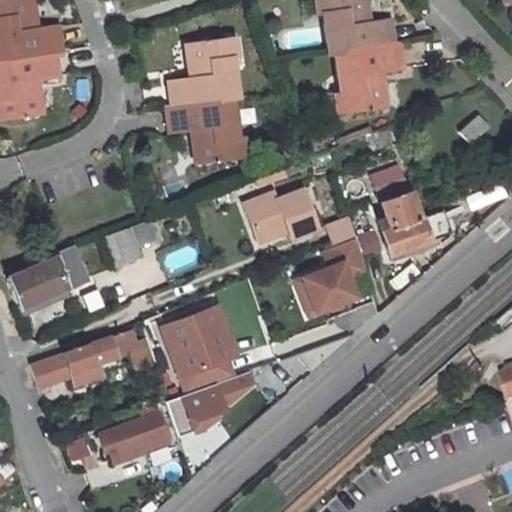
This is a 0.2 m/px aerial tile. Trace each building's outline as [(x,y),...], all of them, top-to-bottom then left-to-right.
[(29,0),(0,0),(0,54),(52,48),(57,48),(54,22),(29,25),(27,16),(32,15),(29,0)] [(362,0),(318,0),(325,56),(331,55),(392,46),(389,21),(362,24),(361,14),(365,14),(362,0)] [(227,39),(180,43),(183,67),(187,67),(188,77),(162,80),(165,106),(227,99),(235,98),(227,39)] [(377,85),(376,75),(402,73),(398,45),(392,46),(331,55),(338,114),(385,107),(382,85),(377,85)] [(33,87),(31,77),(55,75),(52,48),(0,54),(0,112),(40,108),(37,86),(33,87)] [(165,106),(160,107),(163,133),(189,130),(191,139),(185,140),(188,163),(233,157),(227,99),(165,106)] [(477,118),(458,134),(469,146),(487,131),(477,118)] [(390,127),(375,133),(381,146),(396,140),(390,127)] [(471,211),(506,194),(500,182),(466,199),(471,211)] [(407,191),(383,200),(394,228),(381,232),(391,256),(441,237),(436,221),(421,226),(407,191)] [(276,195),(243,207),(259,246),(291,233),(295,242),(318,232),(303,194),(279,203),(276,195)] [(332,245),(356,236),(350,218),(325,227),(332,245)] [(145,226),(127,233),(134,251),(151,244),(145,226)] [(356,235),(363,256),(380,251),(372,229),(356,235)] [(127,233),(101,242),(112,272),(138,262),(134,251),(127,233)] [(368,271),(357,239),(323,252),(329,268),(303,278),(315,314),(356,298),(348,278),(368,271)] [(55,259),(9,277),(19,306),(20,306),(70,287),(80,283),(67,250),(53,255),(55,259)] [(315,314),(303,278),(296,281),(308,316),(315,314)] [(70,287),(20,306),(23,314),(73,294),(70,287)] [(42,330),(70,317),(64,303),(36,316),(42,330)] [(217,307),(207,310),(226,361),(236,358),(217,307)] [(226,361),(207,310),(160,327),(185,394),(232,377),(226,361)] [(131,332),(29,365),(36,386),(69,375),(73,386),(98,378),(94,365),(138,350),(131,332)] [(511,367),(495,374),(505,399),(511,396),(511,367)] [(248,374),(164,401),(174,426),(189,420),(193,430),(203,425),(215,415),(213,410),(223,406),(222,404),(253,385),(248,374)] [(109,450),(114,464),(147,451),(147,449),(169,440),(157,411),(98,435),(105,452),(109,450)] [(189,420),(174,426),(178,436),(193,430),(189,420)] [(82,434),(63,442),(71,461),(90,453),(82,434)] [(0,484),(17,470),(2,451),(9,446),(0,435),(0,484)]
